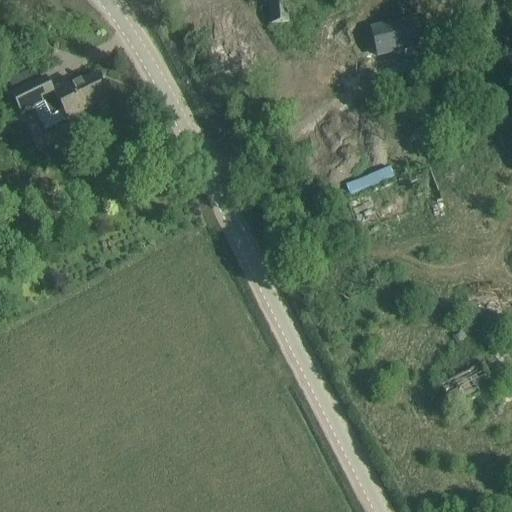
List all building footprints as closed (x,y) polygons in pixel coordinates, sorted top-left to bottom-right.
[(286,0),(268,0),(270,27),(289,26),(286,0)] [(411,23),(372,32),(378,57),(417,48),(411,23)] [(304,73),(308,84),(353,69),(350,57),(304,73)] [(11,96),(20,116),(44,104),(51,118),(62,112),(67,122),(111,100),(99,75),(70,89),(67,84),(53,91),(46,78),(11,96)] [(247,113),(259,101),(248,90),(235,101),(247,113)] [(359,235),(442,203),(429,170),(346,202),(359,235)] [(481,364),(440,384),(450,405),(491,385),(481,364)]
